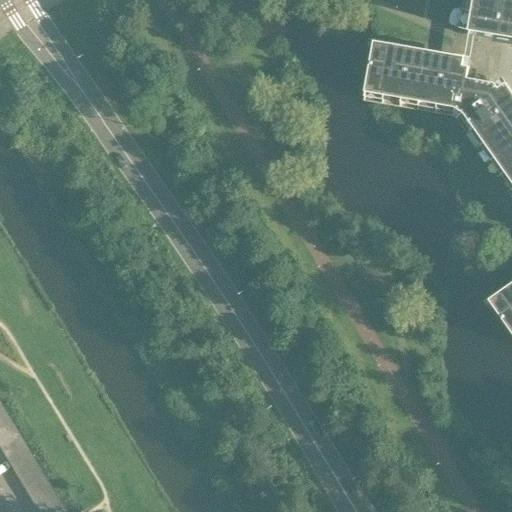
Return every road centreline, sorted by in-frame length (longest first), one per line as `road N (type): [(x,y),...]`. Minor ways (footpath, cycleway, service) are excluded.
road 1 (tertiary): [(354,511),(182,230),(86,100)]
road 2 (tertiary): [(1,0),(86,100)]
